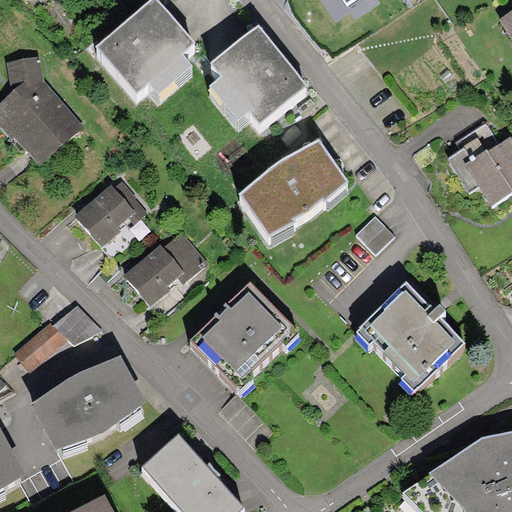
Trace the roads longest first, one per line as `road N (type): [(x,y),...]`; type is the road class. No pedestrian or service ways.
road 1 (residential): [(511,346),(406,182),(257,0)]
road 2 (residential): [(290,511),(0,215)]
road 3 (residential): [(511,383),(318,511)]
